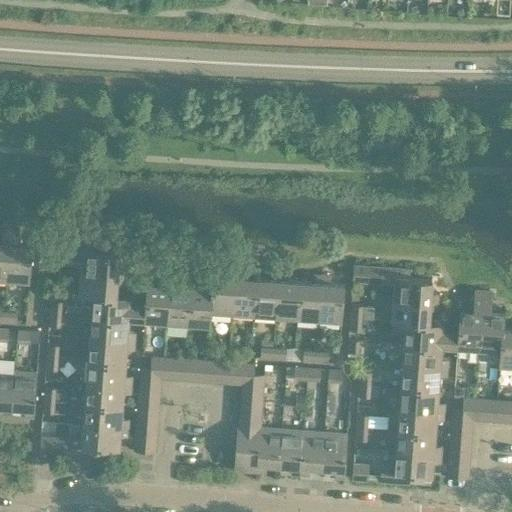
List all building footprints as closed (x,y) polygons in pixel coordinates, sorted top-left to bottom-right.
[(475,15),(487,16),(488,6),(476,5),(475,15)] [(11,228),(12,219),(4,219),(3,227),(11,228)] [(21,228),(22,220),(12,219),(11,228),(21,228)] [(0,279),(6,280),(10,235),(2,234),(2,240),(0,240),(0,279)] [(20,242),(21,236),(10,235),(6,280),(30,281),(33,242),(20,242)] [(56,255),(57,239),(40,237),(39,253),(56,255)] [(97,249),(97,242),(67,239),(66,256),(81,257),(80,272),(124,275),(125,266),(118,265),(119,251),(97,249)] [(368,281),(369,264),(353,263),(351,280),(368,281)] [(410,275),(410,267),(380,265),(379,282),(393,283),(392,298),(437,301),(438,291),(431,290),(432,276),(410,275)] [(231,312),(235,267),(225,266),(225,273),(211,272),(211,280),(210,287),(211,287),(210,310),(211,310),(231,312)] [(244,275),(244,268),(235,267),(231,312),(253,313),(256,276),(244,275)] [(275,315),(279,270),(269,269),(268,276),(256,276),(253,313),(275,315)] [(287,278),(288,271),(279,270),(275,315),(296,317),(299,279),(287,278)] [(124,284),(124,275),(80,272),(78,295),(84,295),(93,296),(93,295),(115,296),(115,294),(116,283),(124,284)] [(317,318),(321,273),(312,273),(312,280),(299,279),(296,317),(317,318)] [(331,281),(331,274),(321,273),(317,318),(340,320),(343,282),(331,281)] [(166,321),(170,277),(160,276),(159,283),(146,282),(143,320),(166,321)] [(178,285),(178,277),(170,277),(166,321),(187,323),(190,286),(178,285)] [(51,279),(37,278),(36,291),(50,292),(51,279)] [(210,287),(211,280),(203,280),(202,286),(190,286),(187,323),(210,325),(211,310),(210,310),(211,287),(210,287)] [(483,296),(483,288),(474,287),(473,296),(483,296)] [(492,297),(492,288),(483,288),(483,296),(492,297)] [(129,309),(130,295),(115,294),(115,296),(93,295),(93,296),(84,295),(83,315),(91,315),(91,316),(129,319),(135,319),(136,309),(129,309)] [(437,309),(437,301),(392,298),(390,320),(404,321),(404,320),(429,322),(429,320),(430,308),(437,309)] [(479,348),(482,303),(473,302),(472,309),(458,308),(456,346),(457,346),(456,356),(477,358),(478,347),(479,348)] [(61,313),(61,304),(49,303),(48,312),(61,313)] [(362,304),(350,303),(349,303),(348,316),(361,317),(362,304)] [(490,310),(491,303),(482,303),(479,348),(498,349),(500,349),(501,326),(502,311),(490,310)] [(16,323),(17,310),(4,309),(3,322),(16,323)] [(60,326),(61,313),(48,312),(47,325),(60,326)] [(128,330),(129,319),(91,316),(89,338),(134,341),(134,331),(128,330)] [(360,330),(361,317),(348,316),(347,329),(360,330)] [(441,334),(442,321),(429,320),(429,322),(404,320),(404,321),(403,341),(440,344),(440,345),(447,346),(447,335),(441,334)] [(0,339),(8,340),(9,327),(0,326),(0,339)] [(511,364),(511,327),(501,326),(500,349),(498,349),(497,364),(511,364)] [(29,342),(30,329),(17,328),(16,340),(29,342)] [(133,349),(134,341),(89,338),(88,359),(125,362),(126,348),(133,349)] [(359,339),(347,338),(346,351),(358,352),(359,339)] [(439,356),(440,345),(440,344),(403,341),(401,363),(446,366),(447,356),(439,356)] [(59,344),(48,343),(46,343),(45,356),(58,357),(59,344)] [(271,358),(272,346),(260,345),(259,357),(271,358)] [(284,359),(285,347),(272,346),(271,358),(284,359)] [(314,362),(315,349),(303,348),(302,361),(314,362)] [(327,363),(328,350),(315,349),(314,362),(327,363)] [(57,369),(58,357),(45,356),(44,368),(57,369)] [(162,370),(163,357),(152,356),(152,364),(157,369),(162,370)] [(124,374),(125,362),(88,359),(86,381),(130,385),(131,374),(124,374)] [(206,374),(208,360),(196,359),(195,373),(206,374)] [(214,375),(215,360),(208,360),(206,374),(214,375)] [(0,406),(11,407),(14,370),(15,362),(0,361),(0,406)] [(251,368),(252,363),(241,362),(241,372),(246,372),(251,368)] [(445,375),(446,366),(401,363),(399,385),(437,387),(438,374),(445,375)] [(306,379),(307,366),(294,365),(293,378),(306,379)] [(152,372),(147,367),(140,366),(139,376),(152,377),(152,372)] [(319,380),(320,367),(307,366),(306,379),(319,380)] [(341,381),(342,368),(328,367),(327,380),(341,381)] [(33,416),(36,372),(14,370),(11,407),(24,408),(24,416),(33,416)] [(371,371),(360,370),(359,370),(357,382),(370,383),(371,371)] [(263,385),(264,374),(256,374),(250,379),(250,384),(263,385)] [(478,377),(477,390),(486,390),(487,378),(478,377)] [(130,393),(130,385),(86,381),(85,402),(122,405),(123,392),(130,393)] [(369,396),(370,383),(357,382),(356,395),(369,396)] [(436,400),(437,387),(399,385),(398,407),(442,410),(443,401),(436,400)] [(56,387),(45,386),(43,386),(42,399),(55,400),(56,387)] [(305,394),(297,393),(296,408),(304,409),(305,394)] [(477,409),(478,395),(464,394),(463,403),(468,408),(477,409)] [(54,412),(55,400),(42,399),(41,411),(54,412)] [(121,417),(122,405),(85,402),(83,424),(127,427),(128,417),(121,417)] [(464,412),(460,406),(451,406),(451,416),(464,417),(464,412)] [(442,419),(442,410),(398,407),(396,429),(433,431),(434,419),(442,419)] [(367,427),(368,414),(356,413),(355,426),(367,427)] [(126,435),(127,427),(83,424),(82,437),(68,436),(57,435),(56,452),(67,453),(97,455),(98,448),(119,449),(120,435),(126,435)] [(258,438),(259,425),(237,424),(236,437),(258,438)] [(278,466),(281,427),(259,425),(258,438),(257,450),(255,471),(265,472),(265,465),(278,466)] [(366,440),(367,427),(355,426),(354,439),(366,440)] [(299,475),(302,429),(281,427),(278,466),(291,467),(290,474),(299,475)] [(321,470),(324,431),(302,429),(299,475),(309,476),(309,469),(321,470)] [(433,443),(433,431),(396,429),(394,450),(439,453),(440,443),(433,443)] [(343,478),(347,433),(324,431),(321,470),(333,471),(333,478),(343,478)] [(55,452),(57,435),(41,434),(40,451),(55,452)] [(257,450),(258,438),(236,437),(235,448),(246,449),(257,450)] [(245,471),(246,449),(235,448),(233,470),(245,471)] [(255,471),(257,450),(246,449),(245,471),(255,471)] [(439,461),(439,453),(394,450),(393,465),(379,464),(378,480),(409,483),(410,474),(430,475),(431,461),(439,461)] [(366,479),(368,463),(352,462),(351,478),(366,479)]
